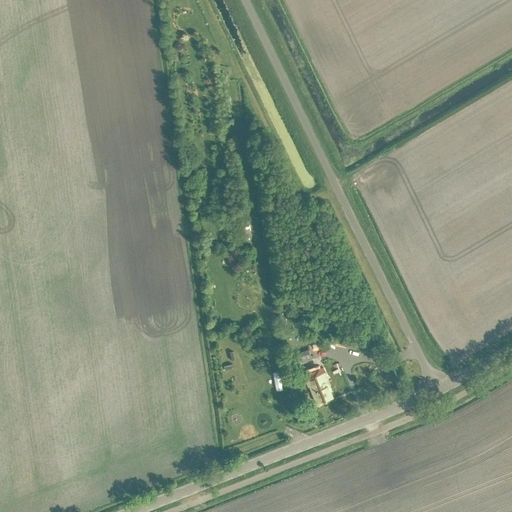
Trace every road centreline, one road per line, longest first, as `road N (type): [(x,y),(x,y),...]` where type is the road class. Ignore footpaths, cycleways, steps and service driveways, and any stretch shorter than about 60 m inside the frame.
road 1 (unclassified): [(437,390),(246,0)]
road 2 (secondary): [(132,511),(437,390)]
